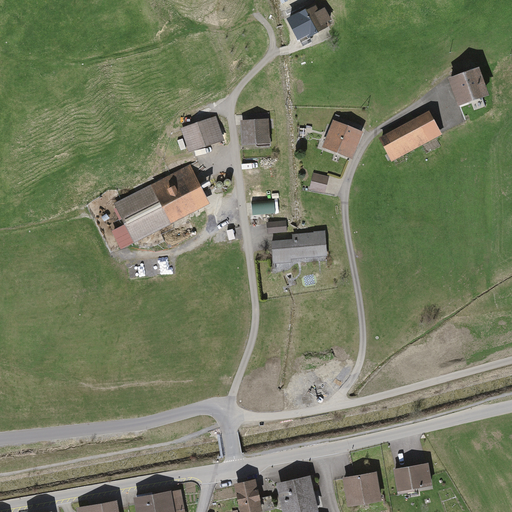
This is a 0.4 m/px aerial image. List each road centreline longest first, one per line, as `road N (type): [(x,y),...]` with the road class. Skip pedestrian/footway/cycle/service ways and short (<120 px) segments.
road 1 (residential): [(511,406),(214,472)]
road 2 (residential): [(0,439),(226,408)]
road 3 (residential): [(214,472),(0,509)]
